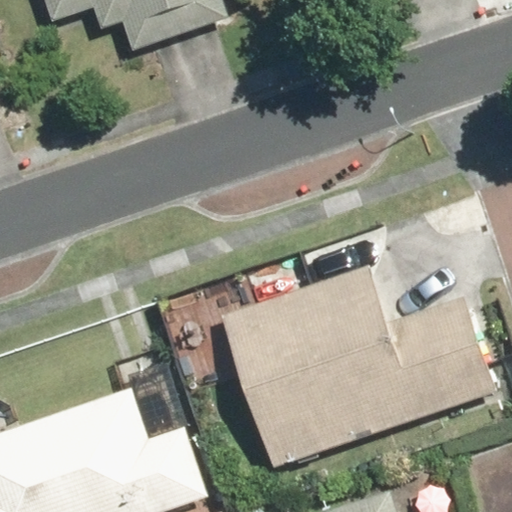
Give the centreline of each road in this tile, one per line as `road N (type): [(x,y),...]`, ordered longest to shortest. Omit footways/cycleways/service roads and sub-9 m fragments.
road 1 (residential): [(0,217),(467,62)]
road 2 (residential): [(511,193),(467,62)]
